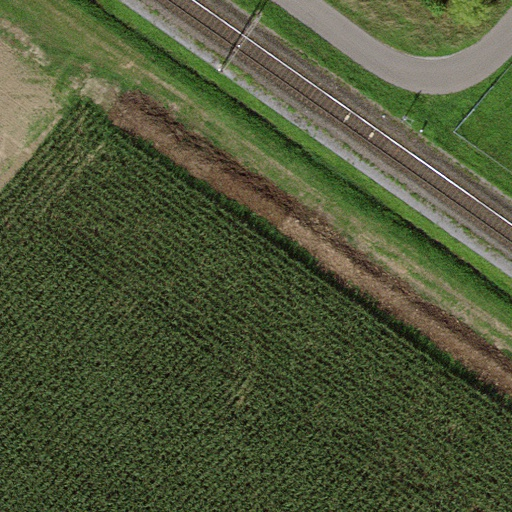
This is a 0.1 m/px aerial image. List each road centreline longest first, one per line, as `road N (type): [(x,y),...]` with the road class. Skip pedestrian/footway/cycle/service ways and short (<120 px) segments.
road 1 (track): [(198,123),(511,342)]
road 2 (unclassified): [(294,0),(398,73),(435,80),(474,71),(511,32)]
